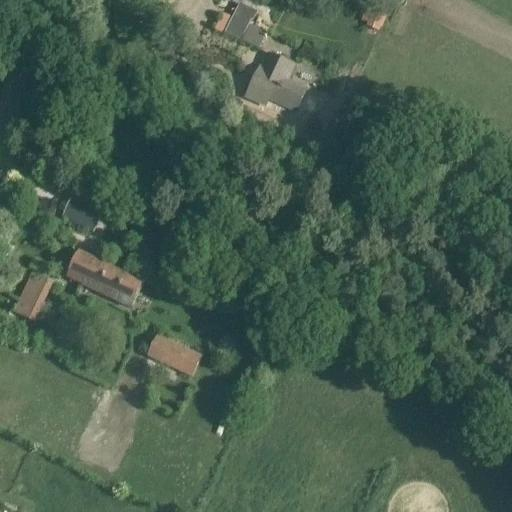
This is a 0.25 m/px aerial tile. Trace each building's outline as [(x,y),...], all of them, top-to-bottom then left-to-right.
[(241,5),(231,25),(226,36),(260,52),(268,36),(250,27),(252,22),(254,23),(259,14),(241,5)] [(386,20),(366,12),(362,22),(382,30),(386,20)] [(297,114),(308,92),(288,82),(294,68),(271,57),(265,71),(262,70),(248,99),(267,108),(270,101),(297,114)] [(244,106),(229,99),(220,116),(235,124),(244,106)] [(320,120),(309,122),(311,136),(322,134),(320,120)] [(74,198),(63,220),(93,234),(102,215),(104,211),(86,203),(74,198)] [(117,304),(129,277),(80,254),(67,280),(117,304)] [(35,324),(52,285),(33,276),(15,314),(35,324)] [(191,379),(200,359),(157,339),(148,359),(191,379)]
